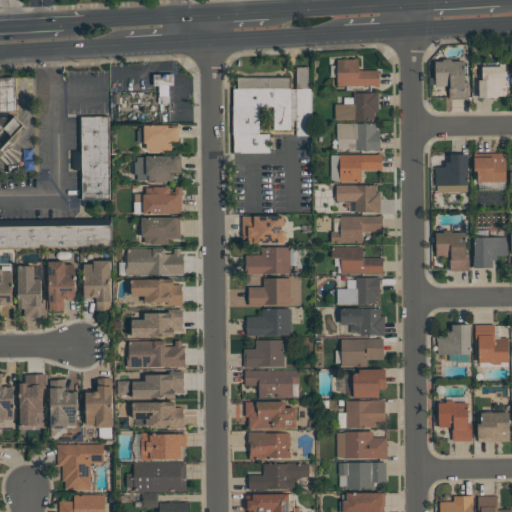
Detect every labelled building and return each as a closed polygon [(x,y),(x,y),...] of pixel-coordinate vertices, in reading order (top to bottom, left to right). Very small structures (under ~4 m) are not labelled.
[(358,58),(358,70),(379,70),(379,86),(374,86),(374,85),(337,85),(337,59),(354,59),(354,58),(358,58)] [(435,86),(435,61),(443,61),(443,59),(451,59),(451,61),(465,61),(465,82),(468,82),(468,99),(449,99),(449,86),(435,86)] [(479,97),(479,80),(482,80),(482,66),(505,66),(505,90),(506,90),(506,96),(498,96),(498,97),(479,97)] [(296,135),(296,67),(308,67),(308,88),(311,88),(312,135),(296,135)] [(154,74),(174,74),(174,85),(169,85),(169,96),(168,96),(168,103),(160,103),(160,96),(159,96),(159,85),(154,85),(154,74)] [(0,77),(15,77),(17,110),(0,111),(0,77)] [(233,153),(233,88),(236,88),(236,77),(290,77),(290,88),(291,88),(291,129),(273,129),(273,106),(259,106),(259,133),(269,133),(269,153),(233,153)] [(378,92),(378,112),(374,112),(374,119),(335,119),(335,103),(353,103),(353,92),(378,92)] [(0,151),(0,123),(5,128),(17,115),(26,125),(0,151)] [(81,117),(108,116),(109,199),(82,199),(82,170),(72,170),(72,150),(81,150),(81,117)] [(380,151),(374,151),(373,150),(355,150),(355,139),(337,139),(337,123),(376,123),(376,130),(380,130),(380,151)] [(179,124),(179,141),(172,141),(172,149),(163,149),(163,151),(152,151),(152,149),(146,149),(146,142),(143,142),(143,124),(179,124)] [(506,153),(506,182),(478,182),(478,174),(475,174),(475,171),(474,171),(474,153),(506,153)] [(330,155),(339,155),(339,154),(382,154),(382,169),(361,170),(361,182),(357,182),(357,181),(339,181),(339,180),(330,180),(330,155)] [(437,191),(437,185),(435,185),(435,166),(445,166),(445,162),(450,162),(450,154),(468,154),(468,185),(467,185),(467,191),(437,191)] [(181,155),(181,172),(171,172),(171,173),(174,173),(174,180),(165,180),(165,182),(154,182),(151,182),(151,179),(137,180),(137,174),(135,174),(135,161),(137,161),(137,156),(146,156),(146,155),(181,155)] [(380,192),(380,212),(374,212),(374,211),(350,211),(350,202),(336,202),(336,185),(375,185),(375,192),(380,192)] [(182,186),(182,213),(143,213),(143,195),(144,195),(144,193),(146,193),(146,187),(152,187),(152,186),(170,186),(170,194),(175,194),(175,186),(182,186)] [(362,243),(357,243),(357,242),(331,242),(331,231),(340,231),(340,215),(382,215),(382,231),(362,231),(362,243)] [(285,239),(285,243),(248,243),(248,237),(242,237),(242,216),(284,216),(284,226),(282,226),(282,231),(285,231),(285,233),(285,234),(286,234),(286,235),(286,236),(286,237),(286,238),(285,239)] [(168,244),(152,244),(152,243),(144,243),(144,236),(142,236),(142,217),(175,217),(175,225),(177,225),(177,228),(180,228),(180,238),(168,238),(168,244)] [(0,225),(111,225),(111,247),(0,247),(0,225)] [(436,256),(436,232),(443,232),(443,230),(452,230),(452,232),(466,232),(466,253),(469,253),(469,270),(450,271),(450,256),(436,256)] [(474,267),(474,253),(474,237),(507,237),(507,250),(508,250),(508,255),(497,255),(497,260),(492,260),(492,267),(474,267)] [(290,273),(246,274),(246,254),(261,254),(261,246),(290,246),(290,273)] [(383,274),(378,274),(378,273),(341,273),(341,258),(331,258),(331,246),(363,246),(363,257),(383,257),(383,274)] [(180,248),(180,253),(183,253),(183,260),(184,260),(184,274),(145,274),(145,275),(126,275),(126,268),(127,268),(127,248),(165,248),(165,254),(173,254),(173,248),(180,248)] [(111,309),(101,309),(101,310),(96,310),(96,297),(93,297),(93,298),(84,298),(84,264),(94,264),(94,260),(110,260),(111,309)] [(67,297),(66,297),(65,298),(64,297),(63,297),(63,310),(61,310),(61,311),(52,311),(52,310),(49,310),(49,261),(65,261),(65,264),(75,264),(75,298),(67,298),(67,297)] [(41,279),(41,302),(45,302),(45,317),(31,317),(31,316),(24,316),(24,308),(19,308),(18,266),(35,266),(35,279),(41,279)] [(4,304),(4,305),(3,305),(2,305),(1,304),(1,317),(0,317),(0,268),(3,268),(3,272),(12,271),(13,305),(4,306),(4,304)] [(337,304),(337,288),(355,288),(355,277),(373,277),(373,276),(380,276),(380,296),(377,296),(377,304),(337,304)] [(290,278),(290,304),(265,304),(265,305),(249,305),(249,286),(263,286),(263,278),(290,278)] [(183,305),(168,305),(168,302),(144,302),(144,296),(132,296),(132,279),(174,279),(174,284),(182,284),(182,298),(183,298),(183,305)] [(291,308),(291,335),(246,335),(246,316),(262,316),(262,308),(291,308)] [(385,335),(378,335),(378,334),(360,334),(360,325),(355,325),(355,324),(341,324),(341,308),(380,308),(380,315),(385,315),(385,335)] [(144,313),(168,313),(168,309),(183,309),(183,323),(183,330),(174,330),(174,336),(132,336),(132,320),(144,320),(144,313)] [(471,324),(471,335),(470,335),(470,354),(437,354),(437,336),(448,336),(448,324),(471,324)] [(509,337),(509,362),(501,362),(501,364),(492,364),(492,362),(479,362),(479,342),(475,342),(475,324),(494,324),(494,337),(509,337)] [(341,366),(341,339),(375,338),(375,337),(383,337),(383,359),(367,359),(367,366),(341,366)] [(284,366),(258,366),(258,367),(243,367),(243,348),(255,348),(255,339),(284,339),(284,366)] [(185,367),(127,367),(127,354),(129,354),(129,340),(166,340),(166,346),(175,346),(175,340),(181,340),(181,346),(184,346),(184,352),(185,352),(185,367)] [(359,369),(385,369),(385,389),(379,389),(379,397),(353,397),(353,396),(348,396),(348,374),(353,374),(353,372),(359,372),(359,369)] [(299,370),(299,384),(293,384),(293,397),(277,397),(277,393),(266,393),(266,398),(259,398),(259,385),(245,385),(245,370),(250,370),(299,370)] [(133,397),(133,381),(145,381),(145,374),(169,374),(169,371),(184,371),(184,385),(183,385),(183,391),(175,391),(175,397),(133,397)] [(20,425),(20,383),(25,383),(25,374),(31,374),(31,373),(46,373),(46,388),(42,388),(42,412),(37,412),(37,425),(20,425)] [(0,374),(2,374),(2,382),(2,386),(14,386),(14,420),(5,420),(5,423),(0,423),(0,374)] [(86,390),(98,390),(98,378),(112,378),(112,427),(96,427),(96,424),(86,424),(86,413),(86,390)] [(65,379),(65,392),(77,392),(77,425),(67,425),(67,428),(60,428),(60,430),(50,439),(50,380),(56,380),(56,379),(65,379)] [(118,395),(130,394),(129,380),(117,381),(118,395)] [(338,427),(338,412),(346,412),(346,400),(379,400),(379,399),(385,399),(385,421),(375,421),(375,427),(338,427)] [(468,402),(468,424),(471,424),(471,441),(452,441),(452,427),(439,427),(439,403),(446,403),(446,400),(454,400),(454,402),(468,402)] [(245,401),(285,401),(285,407),(296,407),(296,420),(295,420),(295,427),(285,427),(285,428),(249,428),(249,416),(245,416),(245,401)] [(133,402),(175,402),(175,407),(183,407),(184,421),(184,428),(162,428),(162,426),(146,426),(146,419),(133,419),(133,402)] [(509,441),(478,441),(478,423),(481,423),(481,412),(509,412),(509,441)] [(336,432),(344,432),(344,431),(373,431),(373,437),(387,437),(387,458),(381,458),(344,458),(344,457),(336,457),(336,432)] [(141,432),(152,432),(152,434),(186,434),(186,446),(181,446),(181,459),(151,459),(151,460),(141,460),(141,432)] [(290,432),(290,458),(265,458),(265,459),(249,459),(249,449),(250,449),(250,447),(248,447),(248,432),(266,432),(290,432)] [(103,444),(103,463),(90,463),(90,489),(65,489),(65,481),(62,481),(62,465),(57,465),(57,444),(103,444)] [(126,473),(133,473),(133,462),(186,462),(186,491),(134,491),(134,487),(126,487),(126,473)] [(263,463),(286,463),(286,462),(302,462),(302,463),(309,463),(309,477),(301,477),(295,477),(295,489),(249,490),(249,474),(263,474),(263,463)] [(338,463),(348,463),(348,462),(386,462),(386,482),(374,482),(374,489),(346,489),(346,475),(338,475),(338,463)] [(384,511),(343,511),(343,500),(346,500),(346,492),(383,492),(383,504),(384,504),(384,511)] [(157,494),(144,493),(143,506),(156,507),(157,494)] [(105,511),(59,511),(59,501),(74,501),(74,494),(105,494),(105,511)] [(246,511),(246,495),(252,495),(252,494),(289,494),(289,501),(293,501),(293,508),(299,508),(299,511),(246,511)] [(477,511),(477,496),(497,495),(497,511),(477,511)] [(473,496),(473,502),(473,511),(440,511),(440,501),(453,501),(453,496),(473,496)] [(159,511),(159,502),(189,502),(189,511),(149,511),(159,511)]
